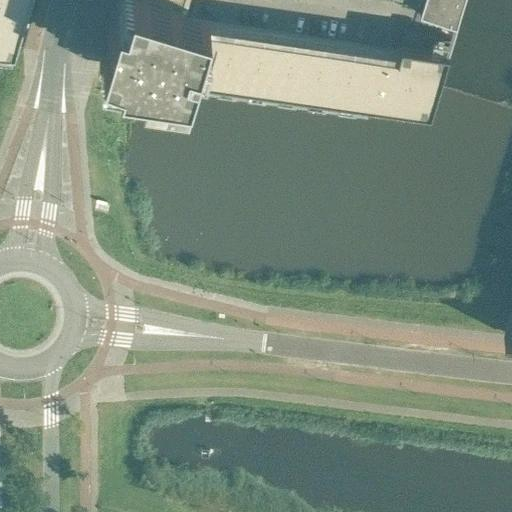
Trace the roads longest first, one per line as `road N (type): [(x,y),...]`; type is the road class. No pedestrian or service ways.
road 1 (residential): [(71,340),(315,347)]
road 2 (residential): [(315,347),(77,305)]
road 3 (residential): [(315,347),(511,371)]
road 4 (residential): [(53,80),(13,256)]
road 5 (residential): [(42,260),(53,80)]
road 6 (tertiary): [(50,511),(48,364)]
